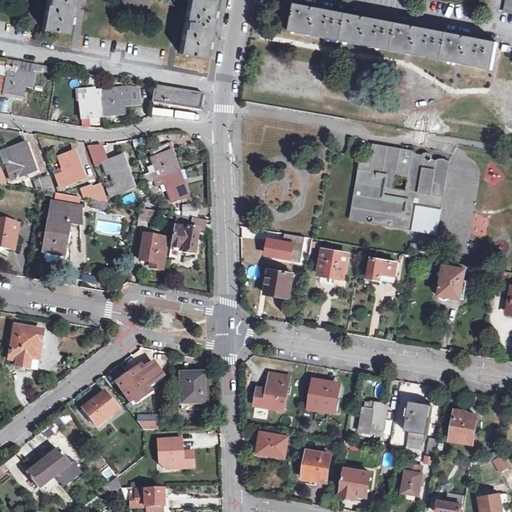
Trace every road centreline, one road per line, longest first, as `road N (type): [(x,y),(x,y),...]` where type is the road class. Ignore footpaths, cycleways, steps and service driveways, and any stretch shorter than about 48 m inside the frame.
road 1 (unclassified): [(511,382),(226,334)]
road 2 (residential): [(0,119),(105,136),(172,125),(222,131)]
road 3 (unclassified): [(221,83),(0,45)]
road 4 (residential): [(326,0),(491,31),(497,0)]
road 5 (unclassified): [(222,131),(225,312)]
road 6 (unclassified): [(135,333),(0,440)]
road 7 (unclassified): [(226,346),(230,502)]
road 8 (unclassified): [(122,309),(0,287)]
